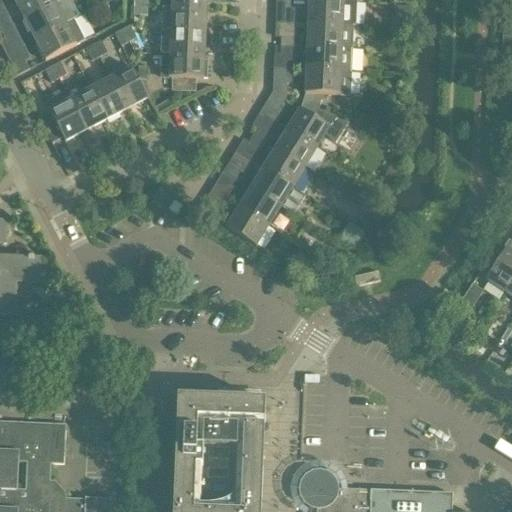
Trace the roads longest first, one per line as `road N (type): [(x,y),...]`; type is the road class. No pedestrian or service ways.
road 1 (residential): [(511,463),(279,320)]
road 2 (residential): [(279,320),(252,345),(146,341),(118,324),(90,269)]
road 3 (residential): [(279,320),(153,237),(90,269)]
road 4 (residential): [(109,170),(170,186),(224,158),(231,112)]
road 5 (residential): [(109,170),(231,112)]
road 6 (residential): [(231,112),(254,94),(257,0)]
